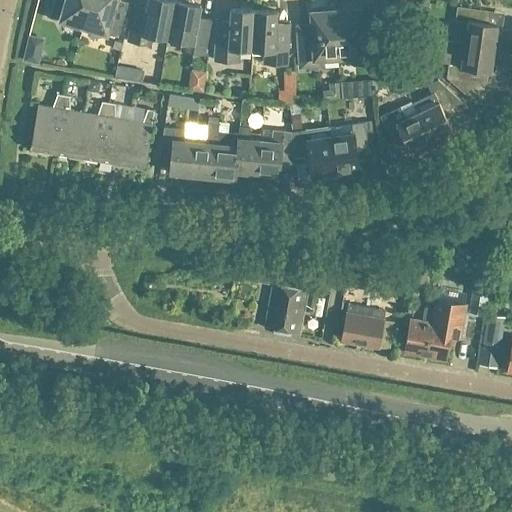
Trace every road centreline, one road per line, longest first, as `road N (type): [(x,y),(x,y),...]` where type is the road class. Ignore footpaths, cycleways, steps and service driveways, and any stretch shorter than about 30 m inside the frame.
road 1 (unclassified): [(511,449),(0,348)]
road 2 (residential): [(511,392),(138,326),(103,286),(93,239)]
road 3 (unclassified): [(462,511),(354,478),(0,415)]
road 4 (residential): [(93,239),(401,208),(440,196),(511,152)]
